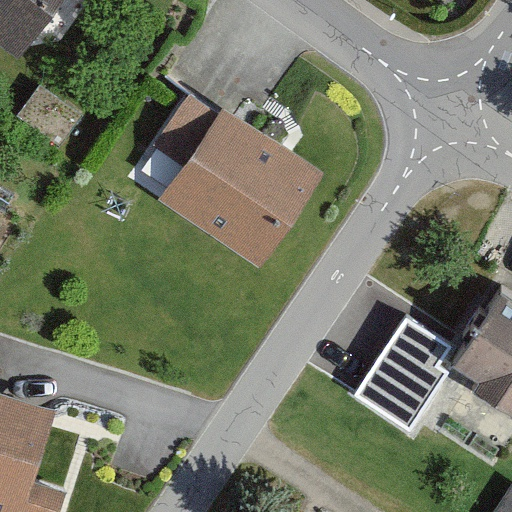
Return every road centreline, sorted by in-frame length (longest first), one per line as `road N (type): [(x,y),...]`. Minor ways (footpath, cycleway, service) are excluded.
road 1 (unclassified): [(178,511),(442,111)]
road 2 (residential): [(442,111),(317,0)]
